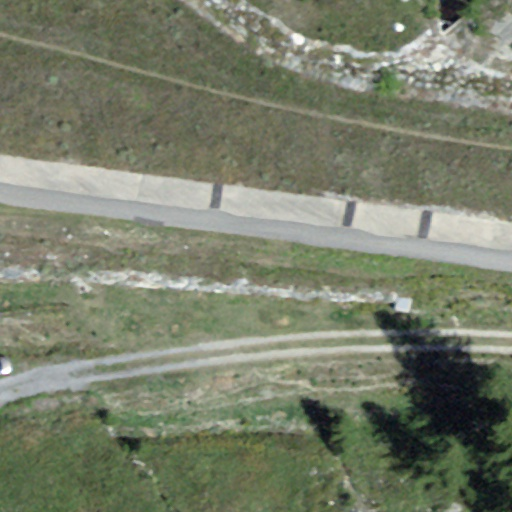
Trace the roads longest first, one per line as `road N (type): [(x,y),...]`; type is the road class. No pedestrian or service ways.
road 1 (residential): [(511,248),(0,179)]
road 2 (primary): [(0,99),(511,168)]
road 3 (track): [(511,339),(309,341),(0,390)]
